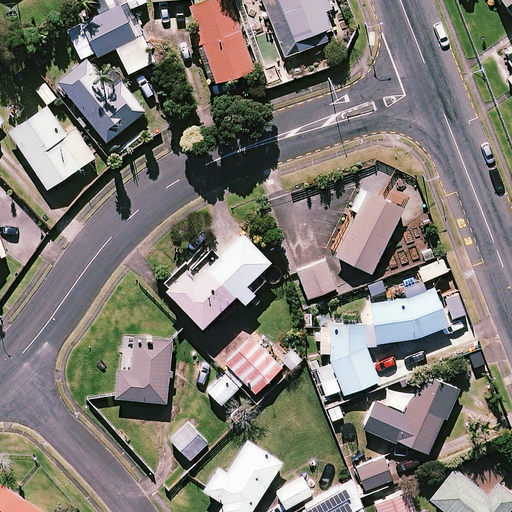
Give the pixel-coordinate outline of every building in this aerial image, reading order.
[(117,0),(93,0),(77,8),(84,22),(67,30),(82,61),(57,81),(105,141),(144,110),(115,74),(103,83),(86,62),(115,47),(128,73),(154,60),(141,34),(135,36),(117,0)] [(187,29),(184,0),(152,2),(155,31),(187,29)] [(194,25),(188,27),(194,46),(198,44),(210,83),(252,70),(230,0),(202,0),(188,5),(194,25)] [(326,33),(336,29),(328,7),(332,6),(329,0),(277,0),(297,49),(328,37),(326,33)] [(511,0),(499,0),(511,16),(511,0)] [(289,76),(283,59),(261,67),(268,84),(289,76)] [(65,134),(46,106),(9,131),(46,187),(93,156),(74,128),(65,134)] [(322,251),(358,270),(391,208),(355,189),(322,251)] [(221,305),(234,292),(250,309),(262,297),(254,289),(266,278),(257,269),(268,259),(241,231),(217,253),(203,239),(161,279),(165,284),(163,286),(200,325),(221,305)] [(443,257),(420,267),(426,281),(449,270),(443,257)] [(336,286),(324,258),(296,270),(307,298),(336,286)] [(445,328),(437,290),(368,304),(376,342),(445,328)] [(200,325),(189,335),(226,373),(207,391),(219,404),(239,385),(255,402),(286,373),(221,305),(200,325)] [(368,324),(333,319),(332,328),(318,326),(315,341),(329,343),(328,351),(343,391),(377,379),(365,346),(368,324)] [(171,339),(133,335),(129,369),(117,368),(114,396),(165,401),(171,339)] [(296,343),(281,360),(293,370),(307,353),(296,343)] [(456,387),(423,372),(404,413),(374,399),(362,426),(393,441),(395,437),(426,452),(456,387)] [(206,441),(187,422),(170,439),(189,459),(206,441)] [(247,511),(280,460),(246,439),(226,471),(217,466),(202,489),(223,502),(218,510),(221,511),(247,511)] [(391,477),(381,456),(355,468),(365,489),(391,477)] [(486,495),(453,467),(429,497),(446,511),(511,511),(511,489),(500,479),(486,495)] [(311,493),(303,477),(276,492),(284,507),(311,493)] [(45,511),(0,482),(0,511),(45,511)] [(365,511),(349,482),(304,505),(307,511),(365,511)] [(415,511),(406,489),(374,502),(377,511),(415,511)]
